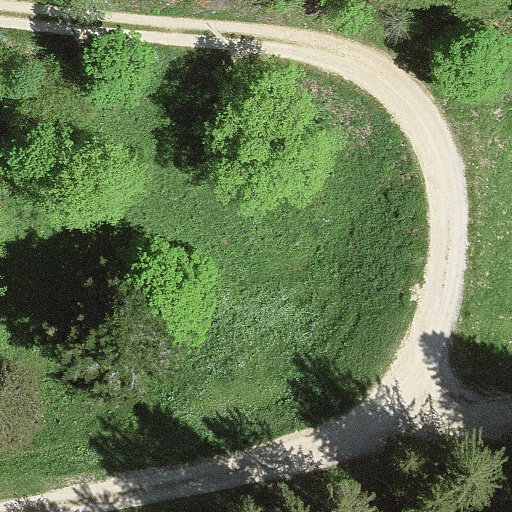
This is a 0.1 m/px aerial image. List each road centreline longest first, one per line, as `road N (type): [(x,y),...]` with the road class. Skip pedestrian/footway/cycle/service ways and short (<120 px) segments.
road 1 (track): [(347,451),(413,370),(429,321),(450,188),(431,124),(396,81),(309,53),(0,22)]
road 2 (track): [(41,511),(347,451)]
road 3 (track): [(347,451),(511,399)]
